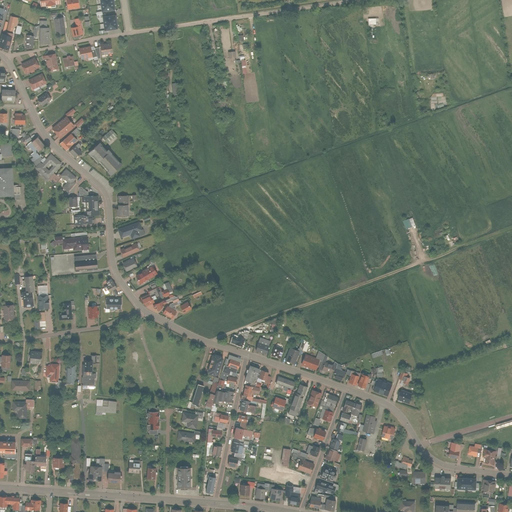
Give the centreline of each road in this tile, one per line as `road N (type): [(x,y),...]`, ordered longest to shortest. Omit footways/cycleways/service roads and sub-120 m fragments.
road 1 (track): [(211,343),(511,229)]
road 2 (residential): [(141,309),(112,262),(105,194),(45,135),(29,104)]
road 3 (residential): [(511,477),(441,465),(398,412),(345,389)]
road 4 (residential): [(50,491),(215,503)]
road 5 (residential): [(215,503),(247,354)]
road 6 (residential): [(0,342),(102,327),(141,309)]
road 7 (residential): [(301,511),(345,389)]
